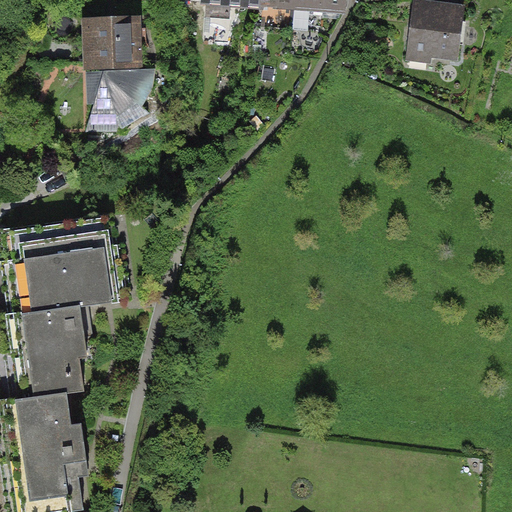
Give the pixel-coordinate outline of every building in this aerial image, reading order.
[(257,0),(212,0),(212,6),(257,8),(257,0)] [(303,0),(257,0),(257,8),(303,10),(303,0)] [(349,0),(303,0),(303,10),(348,13),(349,0)] [(467,1),(456,0),(411,0),(404,65),(459,72),(467,1)] [(151,11),(85,11),(86,122),(152,121),(151,11)] [(110,213),(3,227),(13,307),(120,294),(110,213)] [(83,303),(0,310),(0,394),(11,511),(95,511),(79,351),(88,350),(83,303)]
